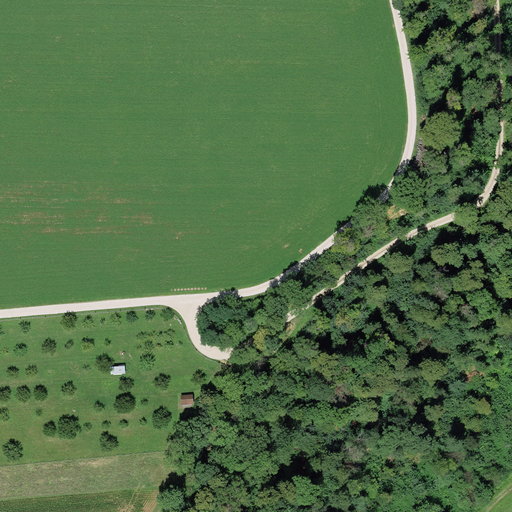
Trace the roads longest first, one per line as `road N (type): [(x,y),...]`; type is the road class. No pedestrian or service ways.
road 1 (track): [(192,300),(198,343),(228,353),(416,228),(459,218),(482,202),(495,177),(507,0)]
road 2 (track): [(389,0),(410,116),(402,173),(279,281),(192,300)]
road 3 (track): [(0,315),(192,300)]
